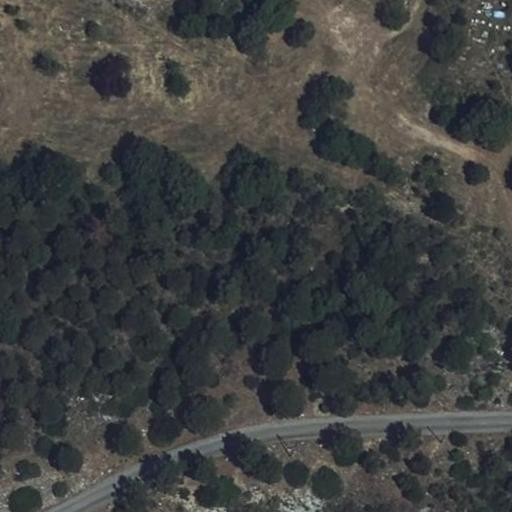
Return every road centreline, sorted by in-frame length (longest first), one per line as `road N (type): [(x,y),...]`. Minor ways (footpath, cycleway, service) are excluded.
road 1 (unclassified): [(69,511),(215,447),(272,433),(511,419)]
road 2 (track): [(511,194),(479,153),(414,129),(388,110)]
